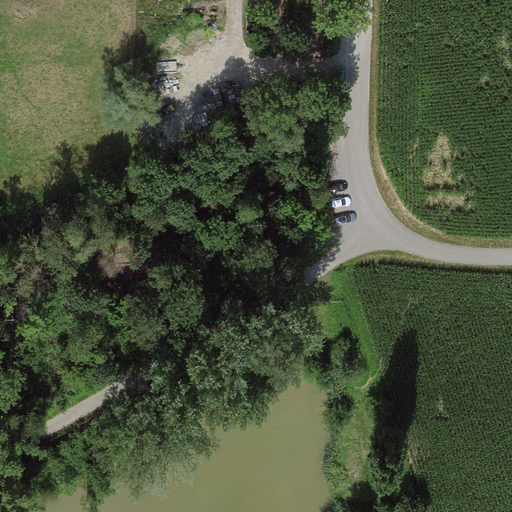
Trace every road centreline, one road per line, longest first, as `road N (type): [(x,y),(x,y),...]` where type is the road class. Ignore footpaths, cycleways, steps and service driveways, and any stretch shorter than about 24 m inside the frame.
road 1 (track): [(0,452),(356,236)]
road 2 (track): [(511,255),(443,255),(356,236),(361,0)]
